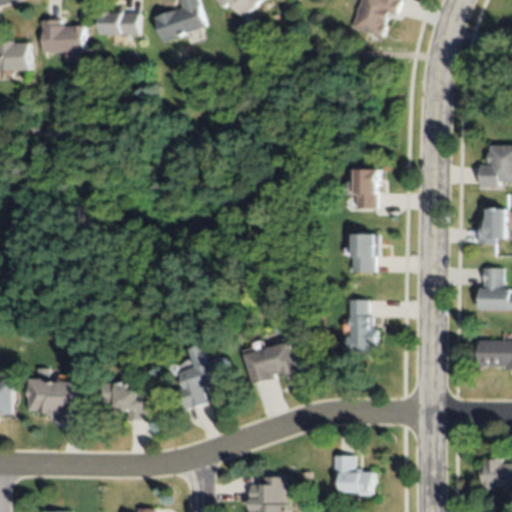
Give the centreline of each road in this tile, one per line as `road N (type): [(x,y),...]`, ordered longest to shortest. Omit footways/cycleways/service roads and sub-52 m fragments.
road 1 (residential): [(0,468),(167,468),(351,413),(511,415)]
road 2 (tertiary): [(429,511),(434,82),(456,0)]
